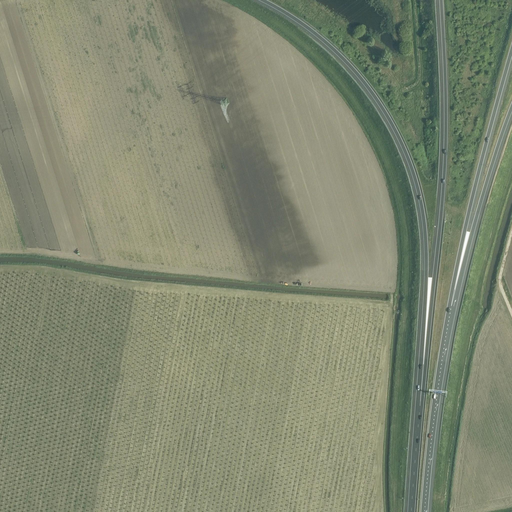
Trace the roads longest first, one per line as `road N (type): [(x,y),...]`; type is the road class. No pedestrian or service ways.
road 1 (motorway): [(262,0),(346,61),(403,147),(425,233),(423,364)]
road 2 (motorway): [(441,0),(445,159),(423,364)]
road 3 (motorway): [(451,305),(511,48)]
road 4 (motorway): [(451,305),(511,106)]
road 5 (motorway): [(424,511),(451,305)]
road 6 (motorway): [(423,364),(411,511)]
